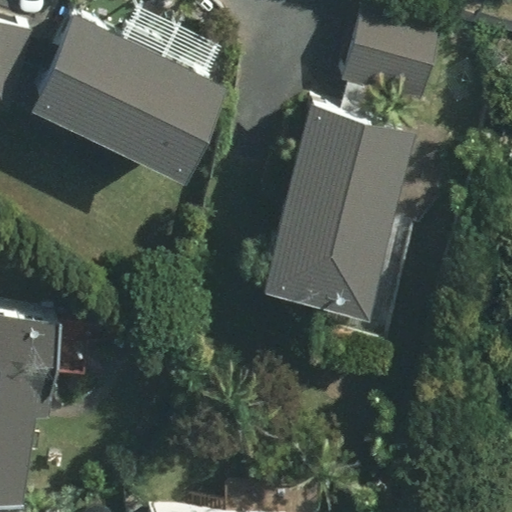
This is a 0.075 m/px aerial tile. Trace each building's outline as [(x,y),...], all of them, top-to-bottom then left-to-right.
[(434,16),(376,0),(352,0),(333,71),(413,93),(434,16)] [(201,83),(53,10),(8,101),(156,174),(201,83)] [(0,79),(17,25),(0,19),(0,79)] [(393,124),(286,99),(240,288),(348,313),(393,124)] [(41,314),(0,308),(0,486),(12,405),(27,407),(41,314)]
